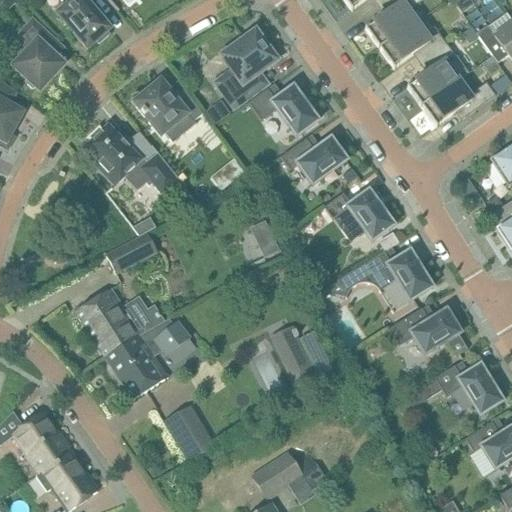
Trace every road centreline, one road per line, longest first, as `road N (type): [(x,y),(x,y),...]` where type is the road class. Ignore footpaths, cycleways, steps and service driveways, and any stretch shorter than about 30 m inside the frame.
road 1 (residential): [(0,248),(14,193),(98,81),(225,0)]
road 2 (residential): [(150,511),(81,410),(0,326)]
road 3 (residential): [(419,183),(278,0)]
road 4 (residential): [(490,300),(419,183)]
